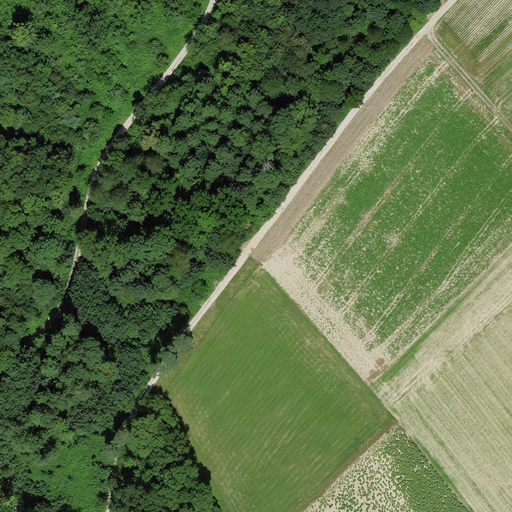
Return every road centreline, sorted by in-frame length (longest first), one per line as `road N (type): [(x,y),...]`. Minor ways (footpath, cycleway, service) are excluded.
road 1 (track): [(453,0),(171,350),(134,405),(116,452),(108,511)]
road 2 (track): [(0,377),(71,298),(80,208),(94,176),(213,0)]
road 3 (track): [(147,388),(220,511)]
road 4 (track): [(511,123),(431,22)]
